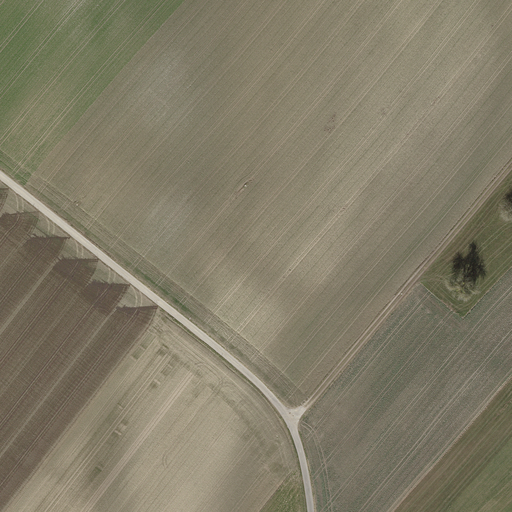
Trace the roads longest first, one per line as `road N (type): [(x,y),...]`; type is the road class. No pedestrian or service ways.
road 1 (track): [(312,511),(292,421),(271,395),(0,175)]
road 2 (track): [(292,421),(511,164)]
